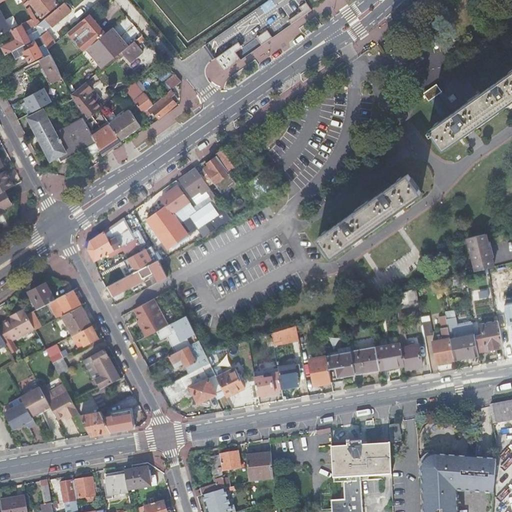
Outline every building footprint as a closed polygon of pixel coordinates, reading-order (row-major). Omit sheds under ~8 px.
[(27,0),(27,1),(41,17),(58,4),(55,1),(54,0),(27,0)] [(242,42),(217,59),(226,71),(314,10),(308,1),(301,6),(303,10),(291,18),(293,22),(275,36),(269,28),(258,36),(244,45),(242,42)] [(67,7),(63,3),(44,19),(40,23),(35,26),(40,36),(44,44),(47,48),(47,49),(55,43),(47,31),(45,29),(50,26),(52,27),(71,12),(67,7)] [(31,19),(34,24),(35,26),(40,23),(36,19),(29,7),(26,9),(31,19)] [(0,34),(10,30),(0,10),(0,34)] [(84,51),(105,33),(97,24),(89,14),(68,32),(84,51)] [(4,51),(6,54),(11,51),(30,41),(25,32),(28,31),(27,28),(34,24),(31,19),(21,24),(12,29),(17,39),(2,47),(4,51)] [(142,35),(137,28),(127,36),(133,43),(135,41),(142,35)] [(30,41),(11,51),(13,55),(15,59),(25,54),(29,61),(42,54),(38,47),(44,44),(40,36),(30,41)] [(135,41),(133,43),(122,52),(125,55),(131,62),(143,51),(139,46),(135,41)] [(45,57),(39,59),(46,71),(52,83),(63,78),(59,72),(54,62),(50,54),(45,57)] [(57,60),(54,62),(59,72),(63,68),(57,60)] [(86,82),(88,80),(81,71),(74,63),(66,69),(81,86),(84,84),(86,82)] [(443,148),(511,99),(511,70),(464,105),(450,115),(436,95),(441,92),(436,84),(423,93),(428,101),(429,100),(443,120),(429,129),(427,131),(430,135),(432,133),(443,148)] [(181,81),(178,78),(175,74),(160,87),(166,94),(171,90),(181,81)] [(134,81),(125,88),(142,113),(153,105),(148,98),(144,92),(143,93),(134,81)] [(86,82),(84,84),(90,91),(92,89),(86,82)] [(73,84),(68,87),(71,94),(76,90),(73,84)] [(90,91),(84,84),(81,86),(76,90),(71,94),(74,99),(81,112),(84,118),(85,119),(86,121),(100,109),(101,108),(89,93),(90,92),(89,92),(90,91)] [(34,111),(54,100),(46,85),(26,96),(34,111)] [(153,105),(142,113),(150,124),(154,121),(150,115),(154,111),(159,117),(176,103),(173,100),(177,97),(174,94),(173,92),(171,90),(166,94),(153,105)] [(39,140),(40,142),(85,119),(84,118),(56,131),(44,108),(27,117),(32,126),(37,135),(32,138),(34,142),(39,140)] [(110,124),(121,139),(131,133),(141,126),(129,109),(125,112),(117,117),(116,115),(113,111),(105,116),(109,123),(110,124)] [(95,139),(93,135),(86,121),(85,119),(40,142),(50,161),(56,157),(66,153),(66,154),(82,146),(86,144),(91,154),(100,149),(95,139)] [(113,148),(123,142),(121,139),(110,124),(93,135),(95,139),(100,149),(103,154),(113,148)] [(223,150),(216,155),(228,171),(241,161),(234,151),(232,148),(230,145),(223,150)] [(199,173),(208,186),(214,182),(215,183),(227,175),(215,157),(207,163),(209,165),(207,167),(205,168),(205,169),(199,173)] [(218,210),(223,207),(208,186),(199,173),(196,168),(188,174),(181,179),(192,195),(200,190),(204,195),(207,192),(210,195),(208,196),(218,210)] [(0,173),(0,193),(5,191),(13,186),(9,178),(5,171),(0,173)] [(253,206),(262,201),(257,194),(270,186),(261,171),(248,180),(251,184),(241,190),(253,206)] [(331,257),(421,193),(407,174),(317,237),(331,257)] [(262,201),(283,189),(277,181),(270,186),(257,194),(262,201)] [(167,206),(147,220),(168,248),(187,234),(180,224),(172,213),(189,201),(178,186),(170,191),(161,197),(163,200),(167,206)] [(0,213),(5,211),(4,208),(12,204),(5,191),(0,193),(0,213)] [(144,214),(147,220),(167,206),(163,200),(144,214)] [(172,213),(180,224),(196,212),(189,201),(172,213)] [(110,231),(106,233),(111,242),(116,240),(120,247),(121,247),(125,255),(140,247),(128,225),(124,218),(109,229),(110,231)] [(134,221),(128,224),(135,238),(141,235),(134,221)] [(88,249),(94,261),(120,247),(116,240),(111,242),(106,233),(105,232),(101,234),(90,241),(88,249)] [(485,234),(468,238),(476,271),(487,268),(494,267),(492,258),(489,247),(488,247),(487,242),(485,234)] [(134,268),(136,271),(152,262),(148,255),(154,252),(151,246),(129,258),(132,264),(134,268)] [(145,282),(148,287),(167,277),(159,261),(158,259),(152,262),(136,271),(134,272),(119,280),(109,285),(108,286),(110,290),(112,295),(154,273),(156,277),(145,282)] [(116,273),(106,278),(109,285),(119,280),(116,273)] [(34,301),(38,309),(50,302),(53,301),(55,299),(47,283),(29,292),(34,301)] [(419,305),(416,289),(392,296),(395,310),(419,305)] [(78,298),(74,290),(58,298),(55,299),(53,301),(50,302),(56,314),(64,310),(66,314),(82,306),(78,298)] [(156,331),(167,325),(153,299),(134,309),(137,314),(139,319),(148,335),(152,333),(156,331)] [(62,316),(73,336),(81,331),(92,325),(87,315),(82,306),(66,314),(62,316)] [(23,309),(14,314),(15,316),(11,318),(2,323),(3,324),(12,340),(34,329),(23,309)] [(64,310),(56,314),(58,318),(62,316),(66,314),(64,310)] [(31,312),(27,314),(35,330),(39,328),(41,327),(33,311),(31,312)] [(195,334),(186,316),(167,325),(156,331),(160,340),(169,336),(174,345),(172,346),(174,349),(175,352),(188,346),(190,345),(187,338),(195,334)] [(422,317),(422,321),(425,335),(433,334),(431,320),(430,320),(430,316),(422,317)] [(446,362),(455,360),(447,319),(446,316),(441,317),(443,329),(445,339),(432,341),(437,363),(446,362)] [(475,336),(473,323),(457,326),(455,318),(447,319),(455,360),(467,358),(479,355),(478,352),(475,336)] [(148,335),(139,319),(137,321),(145,337),(148,335)] [(405,365),(406,369),(415,367),(419,366),(423,366),(419,345),(407,347),(403,325),(404,325),(404,321),(397,323),(398,326),(401,343),(402,348),(405,365)] [(483,335),(475,336),(478,352),(486,350),(495,348),(503,347),(502,343),(498,325),(498,321),(481,325),(483,335)] [(511,321),(498,325),(502,343),(511,341),(511,321)] [(12,340),(3,324),(0,325),(0,333),(6,346),(11,354),(17,350),(12,340)] [(96,332),(92,325),(81,331),(73,336),(76,342),(81,340),(85,346),(88,344),(99,338),(96,332)] [(296,326),(280,331),(282,343),(299,340),(296,326)] [(280,331),(272,333),(274,345),(282,343),(280,331)] [(85,346),(81,340),(76,342),(80,349),(85,346)] [(207,358),(205,354),(198,340),(190,345),(188,346),(175,352),(170,355),(169,356),(172,361),(175,367),(183,362),(189,374),(209,363),(207,358)] [(401,343),(376,347),(380,370),(392,367),(405,365),(402,348),(401,343)] [(376,347),(352,352),(355,374),(368,372),(380,370),(376,347)] [(96,379),(101,389),(103,387),(121,378),(113,363),(105,348),(92,355),(102,375),(96,379)] [(65,350),(50,358),(53,363),(63,358),(67,355),(65,350)] [(355,374),(352,352),(340,354),(327,356),(331,382),(338,381),(344,380),(344,376),(355,374)] [(102,375),(92,355),(84,359),(95,379),(92,381),(98,391),(101,389),(96,379),(102,375)] [(326,383),(331,382),(327,356),(310,359),(314,385),(320,384),(326,383)] [(53,363),(59,375),(69,370),(63,358),(53,363)] [(213,371),(209,363),(189,374),(164,387),(173,404),(191,395),(192,398),(196,396),(197,399),(199,402),(207,397),(208,399),(216,395),(215,394),(223,390),(216,377),(213,371)] [(295,364),(278,367),(278,372),(281,388),(290,387),(299,385),(295,364)] [(278,372),(271,373),(271,377),(264,378),(263,375),(257,376),(255,365),(252,365),(257,395),(266,393),(275,392),(281,388),(278,372)] [(236,368),(216,377),(223,390),(226,397),(234,393),(239,390),(245,387),(236,368)] [(54,398),(68,391),(64,384),(50,391),(52,394),(54,398)] [(40,387),(21,397),(24,402),(32,417),(35,415),(38,413),(42,411),(51,406),(46,398),(40,387)] [(92,394),(101,411),(112,405),(103,387),(101,389),(98,391),(92,394)] [(75,415),(79,413),(74,403),(68,391),(54,398),(52,394),(46,398),(51,406),(58,419),(65,415),(69,413),(71,417),(75,415)] [(32,417),(24,402),(6,412),(15,428),(23,424),(26,423),(27,426),(28,428),(32,426),(36,424),(32,417)] [(511,419),(511,402),(491,406),(492,414),(494,423),(511,419)] [(104,416),(112,431),(124,429),(135,427),(132,408),(113,412),(113,413),(111,413),(112,415),(104,416)] [(102,433),(112,431),(104,416),(101,411),(81,415),(91,435),(102,433)] [(3,413),(13,430),(15,428),(6,412),(3,413)] [(399,423),(389,425),(390,443),(402,441),(401,432),(399,423)] [(347,446),(332,447),(334,482),(343,482),(344,499),(335,500),(335,511),(364,511),(365,502),(364,481),(364,476),(392,474),(390,444),(362,445),(362,441),(350,442),(350,441),(347,441),(347,446)] [(229,454),(220,455),(222,471),(241,468),(238,452),(229,454)] [(438,455),(439,455),(440,452),(434,452),(428,454),(422,459),(419,463),(418,470),(418,478),(422,478),(422,470),(422,469),(422,468),(422,467),(422,466),(423,465),(423,464),(424,463),(424,462),(425,461),(425,460),(426,460),(427,459),(428,458),(429,457),(430,457),(431,456),(432,456),(433,456),(434,455),(435,455),(436,455),(437,455),(438,455)] [(195,490),(198,498),(202,496),(225,489),(223,479),(223,477),(214,479),(214,475),(218,474),(218,472),(222,471),(220,455),(202,458),(207,487),(201,489),(195,490)] [(494,494),(497,460),(491,459),(476,458),(438,455),(437,455),(436,455),(435,455),(434,455),(433,456),(432,456),(431,456),(430,457),(429,457),(428,458),(427,459),(426,460),(425,460),(425,461),(424,462),(424,463),(423,464),(423,465),(422,466),(422,467),(422,468),(422,469),(422,470),(422,478),(423,511),(457,511),(457,491),(473,492),(488,493),(494,494)] [(249,482),(249,485),(274,483),(272,458),(259,459),(247,460),(249,482)] [(136,470),(125,472),(128,490),(157,486),(155,475),(149,476),(148,468),(136,470)] [(112,495),(126,493),(122,472),(114,474),(105,475),(106,480),(109,496),(106,496),(107,499),(113,498),(112,495)] [(78,511),(77,503),(77,501),(75,501),(72,482),(74,481),(73,481),(73,477),(68,478),(63,479),(63,483),(62,483),(66,511),(78,511)] [(92,478),(76,480),(79,499),(86,498),(87,503),(95,502),(94,499),(96,499),(95,492),(97,492),(96,483),(93,483),(93,481),(92,478)] [(52,504),(49,486),(42,487),(44,505),(52,504)] [(225,489),(202,496),(206,508),(206,511),(235,511),(236,511),(234,506),(231,506),(226,489),(225,489)] [(3,511),(27,511),(25,496),(2,500),(3,511)] [(54,500),(55,511),(62,511),(60,499),(54,500)] [(167,511),(163,501),(131,510),(129,511),(125,511),(142,511),(144,510),(146,510),(146,511),(170,511),(170,510),(167,511)]
